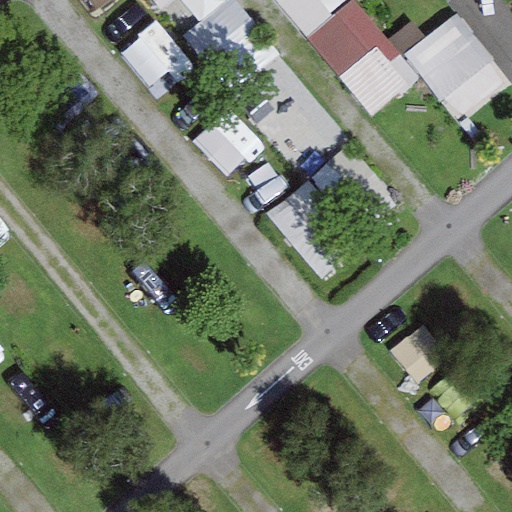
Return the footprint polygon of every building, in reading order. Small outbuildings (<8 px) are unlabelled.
[(83,0),(102,21),(126,0),(83,0)] [(167,0),(179,10),(187,0),(167,0)] [(208,57),(252,49),(243,0),(199,9),(208,57)] [(354,0),(283,0),(311,36),(356,2),(354,0)] [(125,51),(174,102),(212,66),(163,15),(125,51)] [(470,16),(431,40),(458,84),(497,59),(470,16)] [(303,192),(277,221),(308,248),(334,219),(303,192)]
